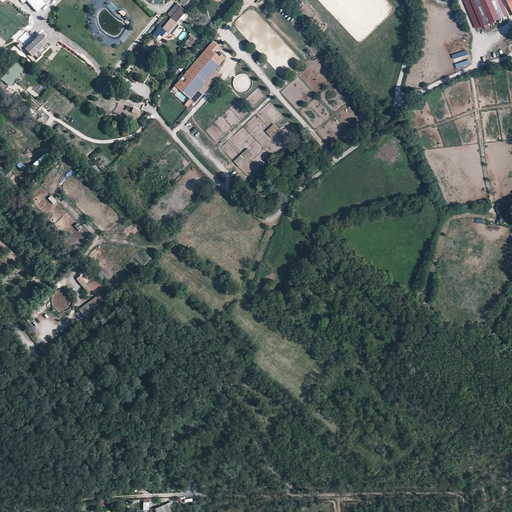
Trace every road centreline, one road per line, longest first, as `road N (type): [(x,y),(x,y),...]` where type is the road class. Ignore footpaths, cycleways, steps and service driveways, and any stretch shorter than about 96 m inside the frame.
road 1 (unclassified): [(407,0),(412,21),(386,121),(288,198),(272,221),(202,169),(152,113)]
road 2 (track): [(193,490),(218,500),(456,491),(465,511)]
road 3 (unclassified): [(0,310),(83,428),(100,441),(162,449),(193,490)]
road 4 (track): [(460,0),(474,61),(396,98)]
road 5 (unknown): [(340,158),(241,49)]
